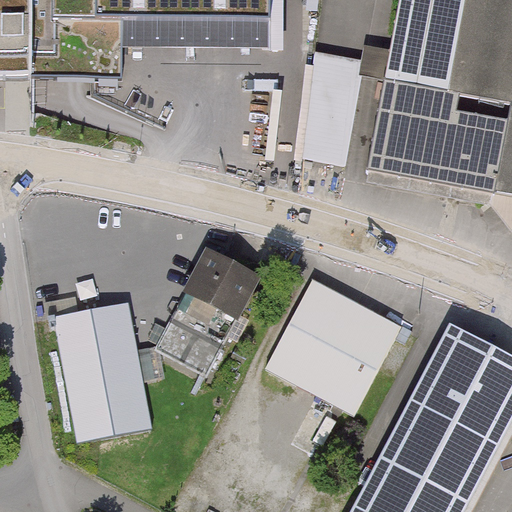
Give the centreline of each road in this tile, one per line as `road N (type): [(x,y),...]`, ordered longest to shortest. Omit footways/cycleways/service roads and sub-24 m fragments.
road 1 (residential): [(4,158),(297,216),(511,297)]
road 2 (residential): [(47,492),(33,445),(4,158)]
